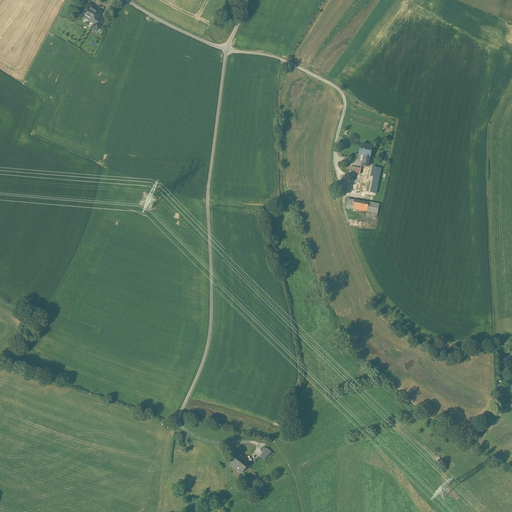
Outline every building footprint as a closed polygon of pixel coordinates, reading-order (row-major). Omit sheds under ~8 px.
[(96,11),(87,5),(80,16),(87,20),(89,17),(92,18),(91,20),(95,22),(99,17),(102,12),(97,9),(96,11)] [(104,20),(99,17),(95,22),(94,24),(91,29),(97,32),(104,20)] [(372,147),(361,145),(359,155),(364,156),(370,157),(372,147)] [(376,194),(381,169),(372,167),(371,176),(374,177),(373,181),(372,186),(370,193),(376,194)] [(379,205),(348,199),(346,209),(377,215),(379,205)] [(276,456),(267,449),(260,457),(270,464),(276,456)] [(239,454),(230,464),(242,474),(251,463),(239,454)]
